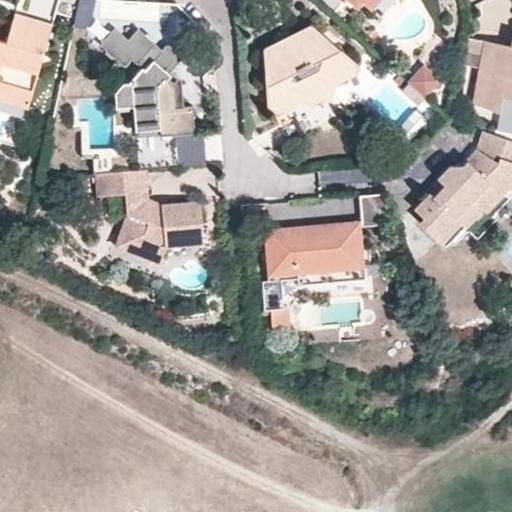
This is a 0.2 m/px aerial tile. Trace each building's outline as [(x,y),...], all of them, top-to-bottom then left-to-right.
[(377,0),(362,0),(361,1),(369,9),(377,0)] [(0,79),(35,89),(53,23),(15,13),(7,42),(0,39),(0,79)] [(268,46),(299,134),(312,136),(314,132),(310,122),(319,112),(330,113),(343,97),(339,89),(348,77),(359,80),(365,72),(360,59),(314,22),(305,34),(295,44),(268,46)] [(160,107),(172,135),(195,133),(193,105),(178,105),(177,86),(168,79),(173,74),(167,69),(178,54),(165,42),(160,48),(136,28),(124,39),(111,28),(98,44),(121,65),(126,57),(139,68),(128,82),(120,80),(112,92),(118,106),(133,102),(137,113),(160,107)] [(511,42),(511,43),(484,37),(471,100),(498,105),(502,92),(511,94),(511,42)] [(423,62),(408,79),(428,95),(442,78),(423,62)] [(0,109),(27,117),(35,89),(0,79),(0,109)] [(511,108),(511,94),(502,92),(498,105),(511,108)] [(511,140),(481,129),(474,149),(463,161),(464,162),(462,165),(450,164),(439,177),(445,183),(435,194),(431,190),(416,207),(424,215),(420,221),(443,243),(462,222),(458,219),(475,200),(487,210),(511,183),(511,140)] [(172,135),(137,136),(139,169),(144,169),(176,165),(172,135)] [(321,187),(370,179),(368,163),(319,171),(321,187)] [(147,199),(144,169),(139,169),(95,173),(97,195),(109,194),(122,193),(124,216),(115,237),(135,246),(131,256),(155,267),(164,246),(202,243),(198,200),(158,203),(149,208),(144,206),(147,199)] [(381,220),(378,192),(361,194),(364,222),(381,220)] [(124,216),(122,193),(109,194),(111,217),(124,216)] [(158,203),(147,199),(144,206),(149,208),(158,203)] [(354,220),(269,228),(274,275),(358,268),(354,220)] [(135,246),(115,237),(110,247),(131,256),(135,246)] [(292,329),(290,305),(270,307),(272,331),(292,329)]
